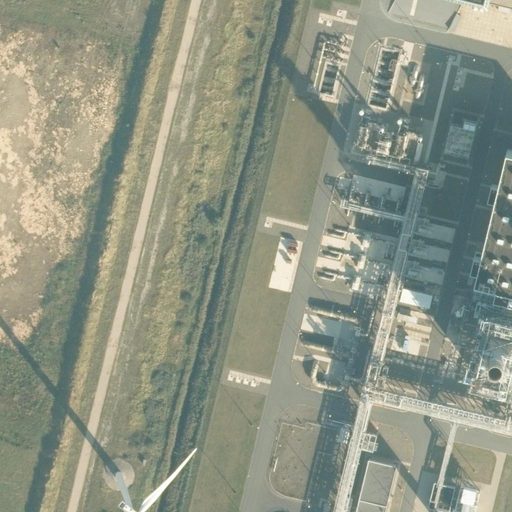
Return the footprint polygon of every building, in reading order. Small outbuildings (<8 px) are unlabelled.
[(511,0),(472,0),(511,8),(511,0)] [(468,158),(476,123),(465,121),(463,127),(451,125),(444,152),(468,158)] [(360,125),(356,143),(359,144),(358,149),(366,151),(367,146),(370,147),(371,143),(368,142),(369,138),(371,139),(372,132),(371,131),(372,128),(369,127),(369,126),(367,125),(366,126),(360,125)] [(415,155),(422,156),(424,142),(417,141),(415,155)] [(511,149),(507,149),(499,185),(492,184),(488,200),(494,202),(481,257),(475,256),(471,273),(477,274),(476,281),(481,283),(480,287),(496,291),(495,297),(511,300),(511,149)] [(358,266),(366,268),(368,255),(360,254),(358,266)] [(355,275),(352,288),(360,290),(364,277),(355,275)] [(433,302),(434,293),(402,287),(398,308),(407,309),(405,319),(419,322),(420,318),(430,320),(432,308),(434,302),(433,302)] [(369,458),(355,511),(385,511),(397,465),(369,458)] [(474,511),(481,492),(472,489),(473,486),(455,480),(451,493),(447,492),(449,486),(441,484),(442,480),(435,478),(426,506),(445,511),(474,511)]
